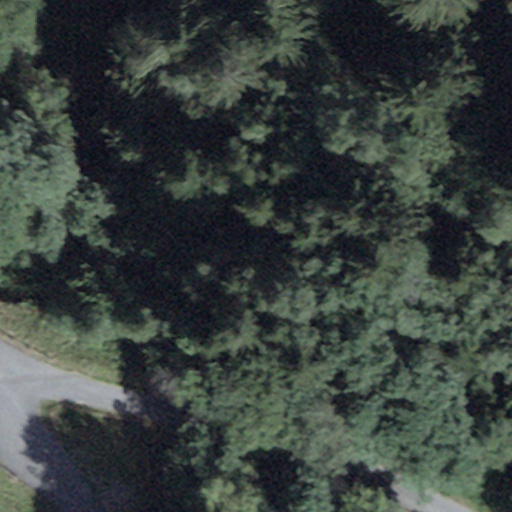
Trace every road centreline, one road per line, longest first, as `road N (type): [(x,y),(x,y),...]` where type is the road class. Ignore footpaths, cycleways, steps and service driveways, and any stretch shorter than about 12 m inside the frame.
road 1 (residential): [(453,511),(345,459),(196,412),(0,367)]
road 2 (unclassified): [(0,398),(87,511)]
